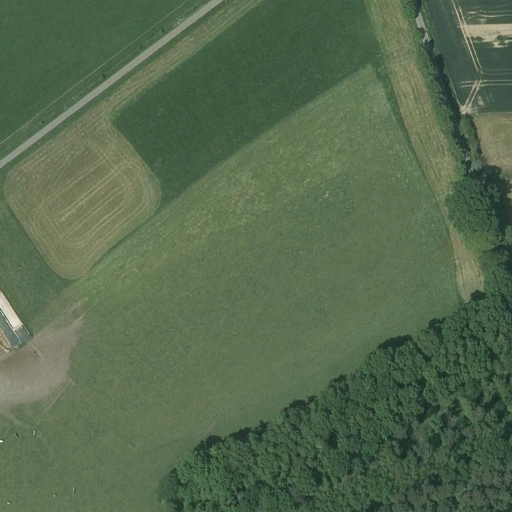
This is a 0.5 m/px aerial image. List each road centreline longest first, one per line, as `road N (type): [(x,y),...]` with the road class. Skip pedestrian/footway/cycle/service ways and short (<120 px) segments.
road 1 (unclassified): [(511,299),(411,0)]
road 2 (unclassified): [(0,161),(214,0)]
